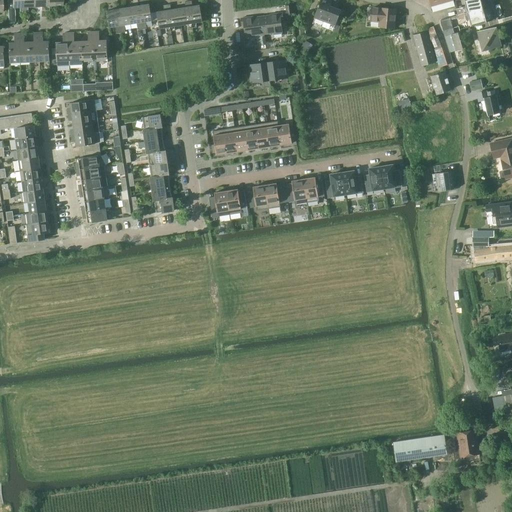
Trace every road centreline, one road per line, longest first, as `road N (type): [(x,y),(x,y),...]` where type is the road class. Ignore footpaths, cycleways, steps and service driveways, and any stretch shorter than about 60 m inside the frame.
road 1 (unclassified): [(505,433),(490,434),(453,308),(448,266),(470,150),(464,100),(427,12),(370,0)]
road 2 (residential): [(193,188),(183,113),(233,83),(228,0)]
road 3 (residential): [(193,188),(395,156)]
road 4 (residential): [(77,244),(68,168),(49,155),(43,103),(0,110)]
road 5 (residential): [(77,244),(198,224),(193,188)]
